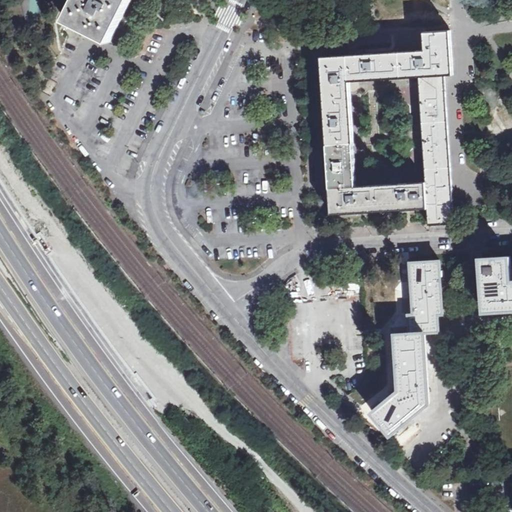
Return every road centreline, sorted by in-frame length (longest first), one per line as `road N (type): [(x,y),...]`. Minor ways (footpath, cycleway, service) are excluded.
road 1 (trunk): [(214,511),(87,358),(0,231)]
road 2 (residential): [(237,0),(162,151),(151,194),(168,239),(225,308)]
road 3 (residential): [(511,233),(316,248),(225,308)]
road 4 (residential): [(225,308),(439,511)]
road 5 (trunk): [(0,294),(165,511)]
